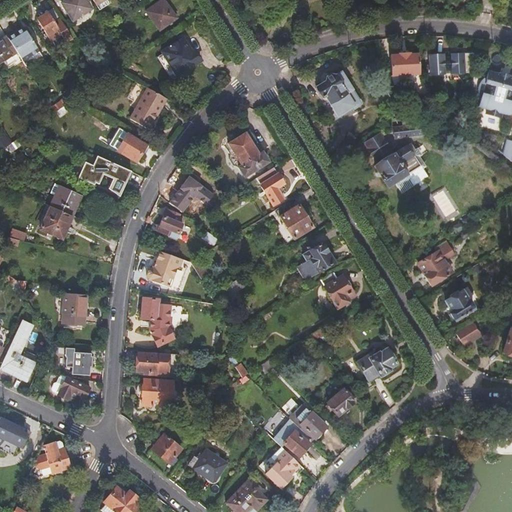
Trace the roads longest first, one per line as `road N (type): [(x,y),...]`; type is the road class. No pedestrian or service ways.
road 1 (residential): [(108,446),(116,300),(149,188),(186,132),(257,72)]
road 2 (tertiary): [(257,72),(450,394)]
road 3 (residential): [(257,72),(329,41),(390,30),(450,27),(511,38)]
road 4 (tertiary): [(450,394),(402,415),(310,511)]
road 5 (residential): [(0,391),(108,446)]
